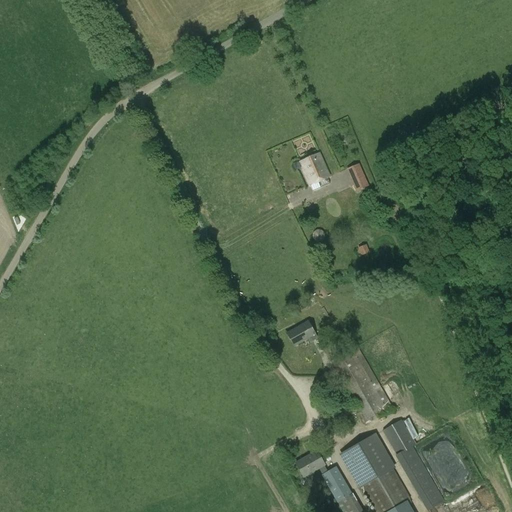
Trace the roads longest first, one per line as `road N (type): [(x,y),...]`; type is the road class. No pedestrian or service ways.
road 1 (unclassified): [(0,284),(92,132),(118,107),(302,0)]
road 2 (track): [(321,424),(258,461),(287,511)]
